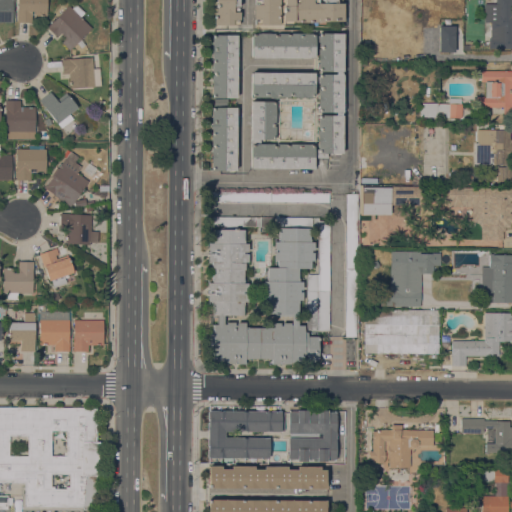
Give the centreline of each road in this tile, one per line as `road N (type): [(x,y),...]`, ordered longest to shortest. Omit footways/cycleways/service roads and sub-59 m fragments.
road 1 (residential): [(511,389),(0,385)]
road 2 (primary): [(176,387),(180,66)]
road 3 (primary): [(133,0),(133,262)]
road 4 (primary): [(131,386),(131,511)]
road 5 (primary): [(133,262),(131,386)]
road 6 (primary): [(176,507),(176,387)]
